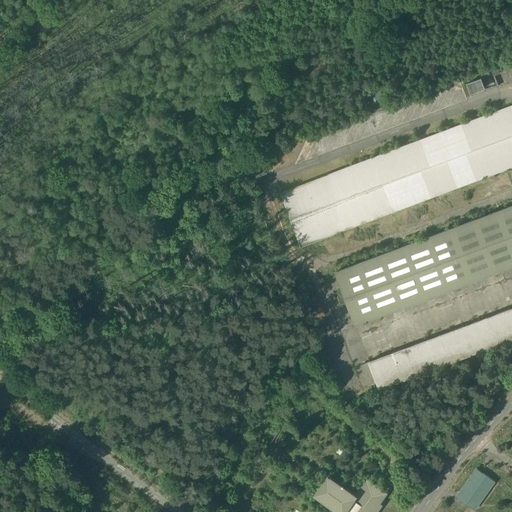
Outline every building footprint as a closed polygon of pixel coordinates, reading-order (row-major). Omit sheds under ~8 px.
[(496,64),(491,66),(494,75),(500,73),(496,64)] [(481,78),(468,83),(471,92),(484,88),(481,78)] [(379,83),(366,88),(371,103),(385,98),(379,83)] [(511,106),(279,191),(299,244),(511,165),(511,106)] [(272,147),(261,151),(266,164),(277,160),(272,147)] [(260,155),(247,160),(253,176),(265,172),(260,155)] [(511,206),(336,272),(356,325),(511,267),(511,206)] [(310,284),(300,288),(303,295),(313,291),(310,284)] [(511,307),(361,364),(369,385),(376,382),(379,388),(511,338),(511,307)] [(501,386),(490,373),(479,383),(491,396),(501,386)] [(376,453),(324,418),(298,456),(351,491),(376,453)] [(494,482),(476,469),(459,493),(476,506),(494,482)] [(334,511),(336,509),(284,474),(259,511),(334,511)]
